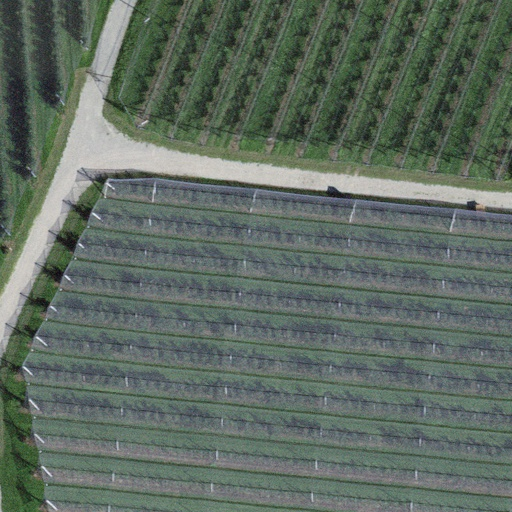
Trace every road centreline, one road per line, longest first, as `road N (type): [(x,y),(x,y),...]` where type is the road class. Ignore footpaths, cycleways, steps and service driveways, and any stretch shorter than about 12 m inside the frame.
road 1 (track): [(511,197),(74,148)]
road 2 (track): [(128,0),(0,341)]
